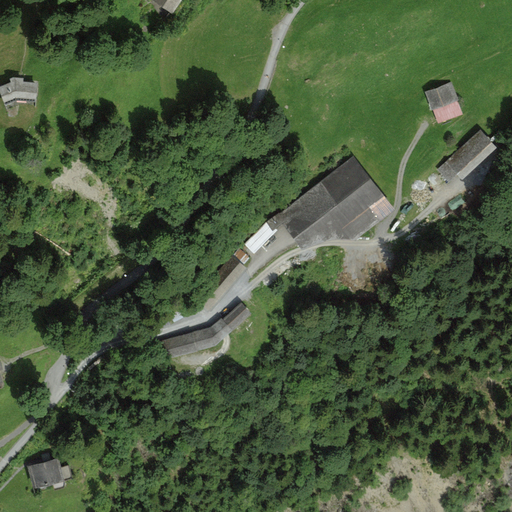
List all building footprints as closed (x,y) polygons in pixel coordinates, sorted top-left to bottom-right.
[(155,0),(156,0),(171,11),(178,0),(155,0)] [(11,75),(11,79),(0,83),(0,87),(4,98),(13,94),(31,96),(32,81),(18,80),(18,76),(11,75)] [(424,89),(429,102),(452,94),(447,80),(424,89)] [(452,94),(429,102),(435,118),(458,109),(452,94)] [(454,166),(455,168),(487,138),(477,128),(436,165),(445,175),(454,166)] [(455,168),(458,171),(490,142),(487,138),(455,168)] [(333,231),(352,233),(390,204),(351,154),(279,210),(278,209),(269,216),(268,215),(266,215),(243,235),(250,244),(273,225),(272,223),(283,215),(295,230),(311,218),(323,234),(333,231)] [(303,240),(323,234),(311,218),(295,230),(303,240)] [(175,318),(207,300),(212,304),(246,265),(243,262),(242,261),(248,253),(240,246),(199,293),(171,309),(175,318)] [(242,261),(243,262),(250,255),(248,253),(242,261)] [(164,341),(168,355),(216,342),(249,311),(242,302),(212,327),(164,341)] [(27,461),(32,481),(67,472),(65,463),(56,465),(53,454),(27,461)]
